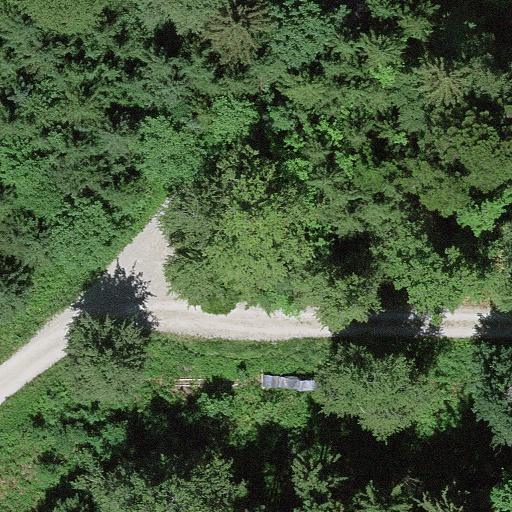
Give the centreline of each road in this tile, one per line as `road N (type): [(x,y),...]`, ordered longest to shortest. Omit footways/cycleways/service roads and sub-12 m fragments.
road 1 (track): [(360,0),(111,296),(0,394)]
road 2 (track): [(511,320),(188,317),(111,296)]
